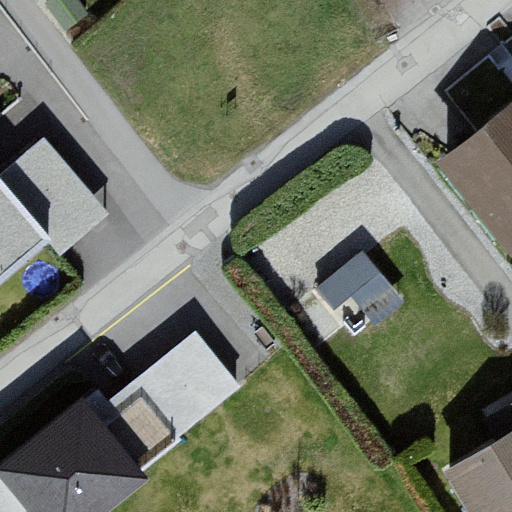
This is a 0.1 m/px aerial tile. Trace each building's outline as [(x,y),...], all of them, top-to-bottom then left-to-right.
[(511,77),(413,151),(501,269),(511,261),(511,77)] [(46,141),(1,178),(57,244),(70,259),(115,221),(46,141)] [(1,178),(0,179),(0,294),(57,244),(1,178)] [(354,319),(400,286),(366,238),(319,271),(354,319)] [(194,329),(105,402),(151,457),(240,384),(194,329)] [(93,385),(0,457),(0,511),(22,511),(30,506),(34,511),(88,511),(151,457),(105,402),(93,385)] [(505,433),(428,480),(447,511),(511,511),(511,394),(489,408),(505,433)]
